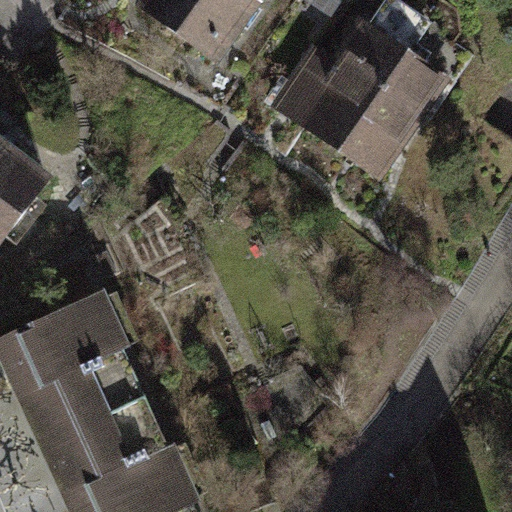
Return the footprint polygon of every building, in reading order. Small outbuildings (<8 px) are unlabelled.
[(142,0),(137,7),(221,68),(267,4),(261,0),(142,0)] [(313,43),(268,108),(384,186),(456,80),(430,62),(435,55),(421,45),(435,24),(399,0),(389,0),(373,25),(361,17),(334,57),(313,43)] [(0,134),(0,250),(56,177),(0,134)] [(202,272),(168,195),(136,220),(166,288),(202,272)] [(107,291),(0,340),(0,366),(66,511),(186,511),(205,504),(179,449),(172,452),(125,350),(132,347),(107,291)]
